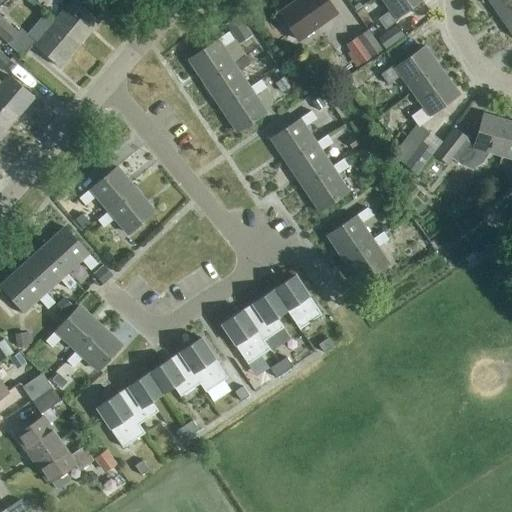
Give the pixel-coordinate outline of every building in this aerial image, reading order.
[(73,0),(71,0),(54,20),(80,43),(99,21),(73,0)] [(297,40),(336,13),(326,0),(296,0),(278,13),(297,40)] [(420,0),(380,0),(388,11),(377,19),(384,29),(396,21),(394,19),(420,0)] [(511,0),(488,0),(497,13),(511,2),(511,0)] [(511,2),(497,13),(511,34),(511,2)] [(20,27),(17,31),(0,16),(0,36),(22,57),(33,44),(36,41),(20,27)] [(239,44),(251,36),(238,16),(225,24),(239,44)] [(54,20),(36,41),(33,44),(59,67),(80,43),(54,20)] [(377,39),(383,47),(384,49),(404,36),(397,26),(377,39)] [(382,50),(368,29),(346,44),(360,64),(382,50)] [(233,64),(232,64),(221,47),(233,39),(228,31),(188,59),(204,83),(233,64)] [(410,92),(441,70),(423,46),(393,68),(392,66),(378,76),(386,86),(399,77),(410,92)] [(0,69),(9,59),(0,51),(0,69)] [(233,64),(204,83),(221,107),(249,88),(248,87),(238,71),(250,63),(244,55),(232,64),(233,64)] [(408,117),(415,126),(392,156),(407,167),(406,170),(413,175),(414,173),(416,174),(433,152),(441,141),(421,125),(429,118),(428,116),(458,94),(441,70),(410,92),(421,108),(408,117)] [(7,75),(0,82),(0,106),(15,119),(33,97),(7,75)] [(275,83),(281,92),(291,86),(284,76),(275,83)] [(249,88),(221,107),(237,131),(265,112),(254,95),(266,87),(260,79),(248,87),(249,88)] [(311,103),(317,113),(326,108),(320,98),(311,103)] [(0,135),(15,119),(0,106),(0,135)] [(316,118),(311,111),(270,138),(287,162),(315,143),(304,126),(316,118)] [(453,127),(441,141),(433,152),(444,163),(449,158),(457,165),(468,168),(480,164),(488,155),(500,158),(511,122),(483,114),(472,149),(465,142),(467,140),(453,127)] [(511,122),(500,158),(511,161),(511,187),(511,192),(511,122)] [(315,143),(287,162),(303,186),(331,167),(320,150),(332,142),(327,135),(315,143)] [(348,140),(352,147),(358,143),(354,137),(348,140)] [(361,159),(369,153),(364,146),(357,151),(361,159)] [(343,159),(331,167),(303,186),(319,211),(348,192),(336,174),(348,166),(343,159)] [(109,211),(135,189),(116,167),(79,198),(85,205),(96,196),(108,211),(109,211)] [(492,198),(474,179),(459,193),(476,212),(492,198)] [(109,211),(108,211),(97,220),(103,227),(114,218),(127,234),(154,212),(135,189),(109,211)] [(386,189),(379,194),(384,201),(391,196),(386,189)] [(371,240),(371,239),(360,223),(372,215),(367,207),(327,234),(343,259),(371,240)] [(81,213),(74,219),(82,229),(89,223),(81,213)] [(97,263),(65,227),(43,247),(66,272),(81,259),(90,270),(97,263)] [(383,231),(371,239),(371,240),(343,259),(360,283),(388,264),(376,247),(388,239),(383,231)] [(171,234),(152,252),(197,302),(217,285),(171,234)] [(43,247),(21,267),(44,292),(44,291),(59,278),(69,289),(76,283),(66,272),(43,247)] [(102,265),(92,273),(102,284),(111,275),(102,265)] [(44,292),(21,267),(0,285),(0,286),(22,311),(38,298),(47,308),(54,302),(44,291),(44,292)] [(295,274),(272,289),(286,310),(299,329),(321,314),(295,274)] [(286,310),(272,289),(243,309),(264,340),(283,327),(276,317),(286,310)] [(55,304),(63,313),(72,306),(64,297),(55,304)] [(100,325),(78,305),(46,341),(54,347),(63,336),(78,350),(100,325)] [(264,340),(243,309),(221,324),(247,364),(269,349),(264,340)] [(100,325),(78,350),(68,361),(76,367),(85,357),(100,370),(121,346),(100,325)] [(27,331),(15,333),(17,348),(29,346),(29,345),(29,344),(34,343),(32,333),(28,334),(27,331)] [(328,337),(318,344),(323,352),(333,346),(328,337)] [(227,377),(201,338),(178,352),(199,383),(205,392),(227,377)] [(199,383),(178,352),(148,373),(162,393),(173,386),(180,396),(199,383)] [(18,353),(9,359),(16,369),(25,363),(18,353)] [(286,357),(278,362),(284,371),(293,366),(286,357)] [(278,362),(270,368),(276,377),(284,371),(278,362)] [(31,400),(51,386),(42,373),(22,386),(31,400)] [(162,393),(148,373),(118,393),(139,424),(158,411),(151,401),(162,393)] [(58,375),(51,381),(61,391),(67,384),(58,375)] [(60,400),(51,386),(31,400),(41,414),(60,400)] [(242,386),(234,392),(240,401),(249,395),(242,386)] [(139,424),(118,393),(96,408),(122,447),(144,433),(139,424)] [(67,419),(75,428),(82,422),(74,413),(67,419)] [(31,459),(59,440),(43,416),(15,435),(31,459)] [(192,419),(184,425),(190,434),(198,428),(192,419)] [(184,425),(175,431),(182,440),(190,434),(184,425)] [(70,455),(59,440),(31,459),(47,483),(51,480),(65,470),(74,465),(78,471),(93,460),(83,446),(70,455)] [(116,463),(105,449),(93,458),(103,472),(116,463)] [(143,460),(134,466),(141,475),(149,469),(143,460)] [(71,478),(65,470),(51,480),(56,488),(71,478)] [(86,483),(91,487),(97,484),(97,477),(92,474),(86,477),(86,483)] [(7,511),(27,511),(19,499),(5,508),(7,511)]
